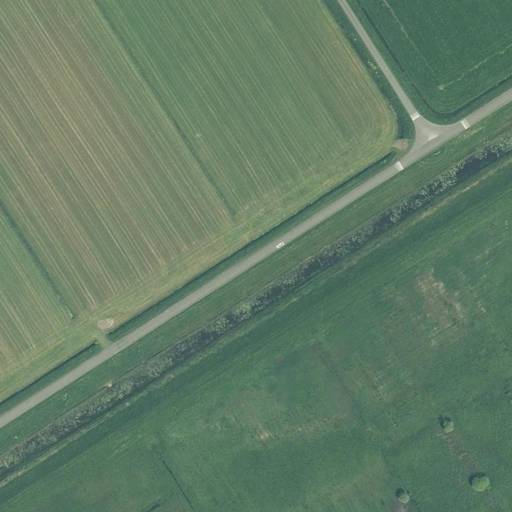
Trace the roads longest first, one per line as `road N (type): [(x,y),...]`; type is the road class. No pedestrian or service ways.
road 1 (unclassified): [(433,143),(0,421)]
road 2 (unclassified): [(433,143),(340,0)]
